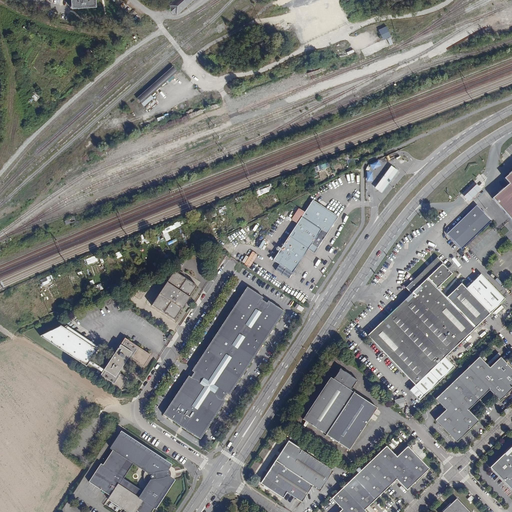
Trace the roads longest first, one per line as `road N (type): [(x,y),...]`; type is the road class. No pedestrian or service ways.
road 1 (secondary): [(225,479),(411,205),(511,126)]
road 2 (secondary): [(511,109),(452,145),(389,208),(259,402)]
road 3 (unknown): [(241,279),(286,308),(285,317),(199,442),(155,416),(184,369)]
road 4 (residential): [(233,261),(139,404),(140,419),(212,471)]
